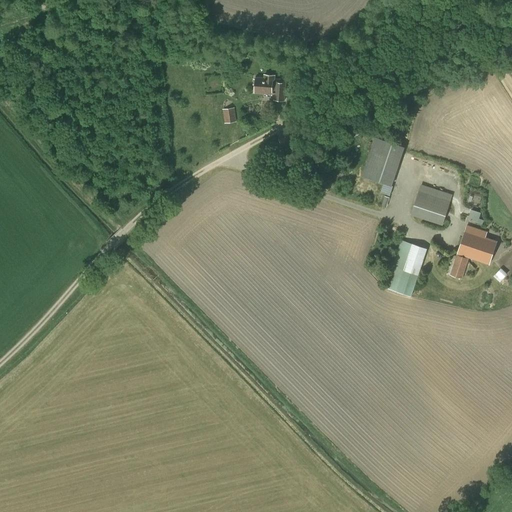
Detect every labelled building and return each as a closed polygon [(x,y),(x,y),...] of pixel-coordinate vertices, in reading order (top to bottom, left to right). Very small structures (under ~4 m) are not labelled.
[(273,94),(273,100),(280,101),(281,90),(284,90),(284,82),(273,81),(273,78),(256,77),(255,79),(253,79),(253,84),(255,84),(254,93),(272,94),(272,93),(273,94)] [(312,91),(310,85),(300,87),(302,95),(308,94),(308,92),(312,91)] [(222,109),(224,123),(237,122),(235,107),(222,109)] [(279,139),(284,153),(298,147),(293,134),(279,139)] [(408,150),(379,140),(365,179),(394,189),(408,150)] [(421,184),(410,215),(443,225),(453,195),(421,184)] [(483,220),(484,210),(474,209),(473,219),(483,220)] [(489,264),(497,241),(486,237),(487,232),(467,225),(457,253),(450,274),(462,279),(469,257),(489,264)] [(386,287),(412,296),(419,275),(427,249),(401,240),(386,287)]
